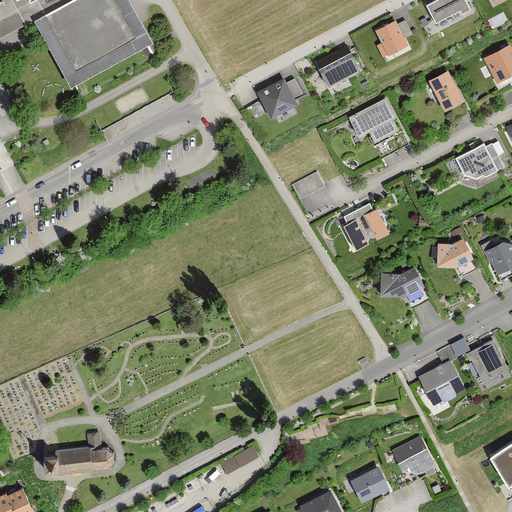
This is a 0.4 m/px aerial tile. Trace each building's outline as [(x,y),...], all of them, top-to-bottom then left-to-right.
[(0,0),(0,21),(26,8),(28,14),(33,22),(42,38),(69,87),(149,43),(138,24),(125,0),(0,0)] [(465,0),(433,0),(425,4),(435,23),(460,11),(461,14),(470,9),(465,0)] [(0,21),(0,40),(33,22),(26,8),(0,21)] [(396,20),(375,31),(381,43),(377,45),(384,58),(408,45),(405,37),(396,20)] [(105,128),(174,89),(149,43),(69,87),(80,106),(33,132),(48,158),(85,137),(78,125),(98,114),(105,128)] [(511,48),(510,44),(484,58),(496,82),(506,77),(511,74),(511,48)] [(349,46),(315,63),(328,87),(362,70),(349,46)] [(448,70),(429,80),(444,111),(448,109),(460,102),(464,101),(448,70)] [(284,77),(257,92),(262,103),(267,112),(270,118),(274,116),(294,106),(298,104),(296,100),(284,77)] [(387,99),(354,116),(363,134),(369,131),(375,142),(399,129),(393,119),(396,117),(387,99)] [(448,109),(454,121),(466,115),(460,102),(448,109)] [(483,143),(456,157),(464,172),(476,176),(481,174),(485,176),(504,166),(492,143),(485,147),(483,143)] [(369,203),(356,209),(370,236),(374,234),(376,238),(388,232),(375,207),(372,208),(369,203)] [(370,236),(356,209),(343,216),(346,221),(342,223),(354,248),(367,242),(366,238),(370,236)] [(460,227),(453,230),(456,235),(463,231),(460,227)] [(463,237),(452,243),(438,243),(437,263),(455,266),(473,257),(463,237)] [(488,254),(497,273),(511,266),(511,243),(502,241),(495,244),(492,239),(480,245),(485,256),(488,254)] [(412,267),(401,273),(388,273),(380,272),(379,283),(387,283),(386,293),(405,296),(422,287),(412,267)] [(494,339),(466,353),(483,385),(501,375),(500,372),(509,367),(494,339)] [(451,360),(418,377),(433,405),(443,400),(444,401),(456,395),(455,394),(466,388),(451,360)] [(100,432),(87,432),(88,448),(54,449),(54,454),(42,455),(43,468),(57,467),(57,471),(108,469),(113,461),(112,452),(107,446),(100,446),(100,432)] [(422,438),(393,450),(402,470),(423,470),(434,463),(422,438)] [(511,483),(511,440),(491,453),(509,485),(511,483)] [(378,466),(350,480),(361,502),(390,488),(378,466)] [(14,489),(6,493),(15,511),(36,511),(23,484),(19,487),(18,484),(13,487),(14,489)] [(329,487),(299,503),(303,511),(341,511),(342,511),(329,487)] [(0,511),(15,511),(6,493),(5,491),(1,493),(0,491),(0,511)]
